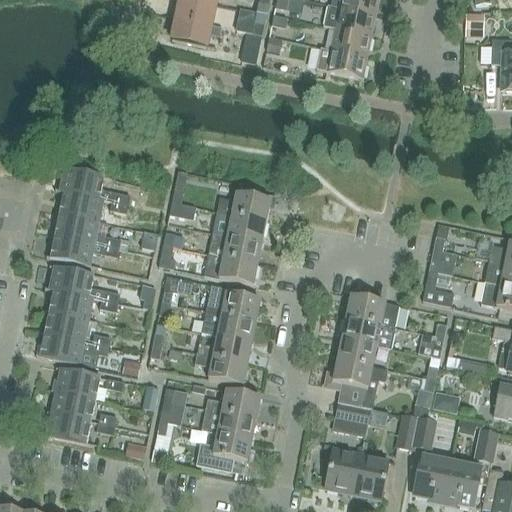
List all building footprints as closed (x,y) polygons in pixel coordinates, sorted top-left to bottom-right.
[(208,29),(212,7),(177,0),(176,0),(172,22),(208,29)] [(266,18),(270,0),(259,0),(256,16),(266,18)] [(291,1),(286,0),(276,0),(274,12),(288,15),(291,1)] [(317,12),(318,0),(294,0),(294,9),(317,12)] [(373,19),(376,0),(338,0),(336,10),(336,11),(373,19)] [(491,8),(490,0),(473,0),(474,9),(491,8)] [(368,40),(373,19),(336,11),(336,10),(327,8),(322,30),(331,32),(368,40)] [(262,40),(266,18),(256,16),(251,38),(262,40)] [(287,22),(273,19),(271,30),(285,33),(287,22)] [(207,29),(208,29),(172,22),(168,43),(204,51),(206,40),(217,42),(219,32),(207,29)] [(363,61),(368,40),(331,32),(327,52),(320,50),(319,52),(363,61)] [(282,43),(268,40),(265,54),(279,57),(282,43)] [(511,95),(511,54),(511,55),(511,44),(492,43),(491,69),(503,69),(502,95),(511,95)] [(358,83),(363,61),(319,52),(315,73),(322,75),(358,83)] [(252,70),(255,58),(232,53),(229,65),(252,70)] [(59,194),(64,195),(64,194),(104,202),(103,204),(111,206),(128,209),(131,198),(101,192),(104,180),(64,172),(59,194)] [(261,192),(246,189),(244,197),(259,200),(261,192)] [(99,225),(103,204),(104,202),(64,194),(64,195),(59,217),(99,225)] [(174,194),(172,206),(181,208),(184,196),(174,194)] [(219,201),(216,215),(266,225),(268,214),(275,215),(278,201),(263,198),(262,202),(236,197),(234,204),(219,201)] [(127,217),(128,209),(111,206),(109,214),(127,217)] [(179,220),(181,208),(172,206),(169,218),(179,220)] [(262,246),(266,225),(216,215),(212,237),(262,246)] [(94,247),(99,225),(59,217),(55,239),(94,247)] [(165,236),(163,248),(172,250),(175,238),(165,236)] [(257,268),(262,246),(212,237),(208,258),(257,268)] [(120,252),(101,248),(94,247),(55,239),(50,261),(90,269),(92,256),(118,261),(120,252)] [(103,239),(101,248),(120,252),(121,243),(103,239)] [(435,239),(433,253),(442,255),(444,241),(435,239)] [(492,249),(489,264),(511,269),(511,246),(509,246),(508,253),(492,249)] [(170,264),(172,250),(163,248),(159,272),(173,274),(175,265),(170,264)] [(440,267),(442,255),(433,253),(431,266),(440,267)] [(253,289),(257,268),(208,258),(203,280),(253,289)] [(511,291),(511,269),(489,264),(484,286),(511,291)] [(49,292),(54,293),(54,292),(92,300),(92,302),(100,304),(100,302),(117,306),(119,297),(90,291),(93,278),(54,270),(49,292)] [(437,275),(428,274),(421,306),(450,312),(453,298),(434,294),(437,275)] [(511,314),(511,291),(484,286),(482,299),(498,302),(496,311),(511,314)] [(212,291),(207,317),(256,326),(261,305),(251,303),(252,299),(212,291)] [(87,322),(92,302),(92,300),(54,292),(54,293),(50,315),(87,322)] [(164,293),(162,307),(171,309),(174,295),(164,293)] [(351,301),(347,322),(395,332),(399,311),(351,301)] [(116,315),(117,306),(100,302),(100,304),(99,311),(116,315)] [(169,321),(171,309),(162,307),(160,319),(169,321)] [(83,345),(87,322),(50,315),(45,337),(83,345)] [(252,348),(256,326),(207,317),(202,338),(218,341),(252,348)] [(390,353),(395,332),(347,322),(342,344),(376,350),(390,353)] [(437,328),(434,340),(443,342),(445,330),(437,328)] [(511,333),(505,332),(494,330),(491,342),(503,345),(501,355),(498,372),(507,373),(507,374),(511,375),(511,333)] [(78,367),(83,345),(45,337),(41,359),(78,367)] [(93,337),(92,346),(108,349),(110,340),(93,337)] [(156,337),(153,351),(163,352),(166,339),(156,337)] [(440,354),(443,342),(434,340),(432,353),(440,354)] [(248,370),(252,348),(218,341),(216,351),(198,347),(196,359),(248,370)] [(372,372),(376,350),(342,344),(338,365),(372,372)] [(106,359),(108,349),(92,346),(90,355),(106,359)] [(161,363),(163,352),(153,351),(151,361),(161,363)] [(128,367),(143,370),(146,357),(131,353),(128,367)] [(243,392),(248,370),(196,359),(194,369),(212,373),(209,385),(243,392)] [(487,368),(460,362),(458,373),(485,378),(487,368)] [(386,375),(372,372),(338,365),(335,378),(328,377),(326,390),(337,392),(338,387),(360,392),(360,395),(361,397),(367,399),(364,412),(363,411),(363,412),(371,414),(377,385),(384,386),(386,375)] [(60,371),(56,393),(95,401),(99,379),(60,371)] [(428,371),(425,383),(434,385),(437,373),(428,371)] [(125,385),(107,381),(105,390),(123,394),(125,385)] [(431,397),(434,385),(425,383),(423,395),(431,397)] [(511,383),(508,383),(507,391),(500,389),(494,421),(507,424),(507,421),(511,421),(511,383)] [(158,393),(146,390),(142,410),(154,413),(158,393)] [(166,392),(163,405),(173,407),(184,409),(187,397),(166,392)] [(90,423),(95,401),(56,393),(51,415),(90,423)] [(207,403),(205,413),(256,423),(261,402),(226,395),(223,406),(207,403)] [(170,420),(173,407),(163,405),(161,418),(170,420)] [(332,435),(365,442),(370,415),(337,408),(332,435)] [(252,445),(256,423),(205,413),(201,435),(217,438),(252,445)] [(86,445),(90,423),(51,415),(47,437),(86,445)] [(100,416),(98,425),(115,428),(117,419),(100,416)] [(411,454),(417,423),(401,420),(395,450),(411,454)] [(430,452),(435,426),(419,423),(414,449),(430,452)] [(113,437),(115,428),(98,425),(96,433),(113,437)] [(159,427),(157,439),(166,441),(168,428),(159,427)] [(492,465),(497,438),(482,435),(477,461),(492,465)] [(248,467),(252,445),(217,438),(214,451),(201,448),(197,469),(231,476),(234,464),(248,467)] [(145,451),(132,448),(130,461),(142,464),(145,451)] [(152,465),(166,468),(168,457),(154,454),(152,465)] [(353,498),(361,459),(334,454),(326,493),(353,498)] [(388,465),(361,459),(353,498),(380,504),(388,465)] [(443,504),(451,465),(421,459),(413,498),(443,504)] [(480,471),(451,465),(443,504),(472,510),(480,471)] [(511,511),(511,490),(501,488),(503,478),(490,475),(482,511),(511,511)]
